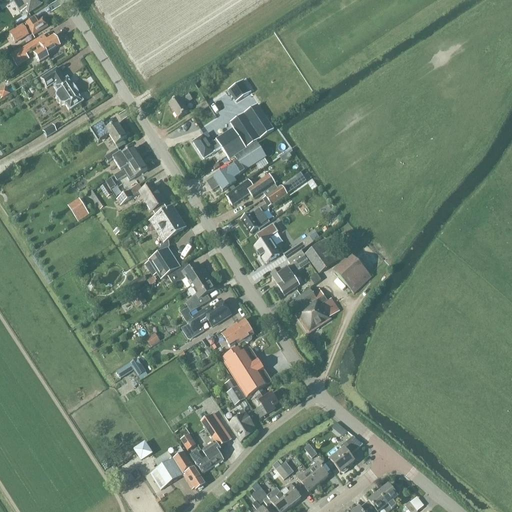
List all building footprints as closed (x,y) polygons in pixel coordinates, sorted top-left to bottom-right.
[(16,0),(18,0),(28,16),(42,7),(37,0),(11,0),(13,3),(16,0)] [(46,26),(48,25),(45,20),(43,22),(42,20),(38,22),(36,19),(31,23),(30,22),(9,35),(15,45),(28,37),(26,34),(29,32),(33,37),(47,28),(46,26)] [(60,48),(53,38),(46,43),(43,37),(33,43),(36,49),(39,47),(42,51),(34,56),(40,65),(48,60),(46,57),(60,48)] [(9,56),(6,50),(0,53),(0,61),(0,62),(9,56)] [(23,50),(10,58),(14,63),(26,56),(23,50)] [(83,103),(67,79),(64,81),(56,69),(40,80),(46,89),(53,85),(54,87),(53,88),(57,94),(55,98),(60,106),(65,106),(69,112),(83,103)] [(23,85),(28,96),(35,92),(31,82),(23,85)] [(251,93),(244,82),(228,92),(236,103),(251,93)] [(184,107),(192,102),(189,96),(180,101),(180,100),(169,107),(179,121),(189,115),(184,107)] [(199,114),(209,108),(206,102),(196,109),(199,114)] [(260,141),(274,131),(258,106),(243,115),(260,141)] [(230,124),(234,129),(233,130),(234,131),(246,150),(257,143),(260,141),(243,115),(230,124)] [(118,125),(107,132),(102,123),(90,130),(98,143),(109,136),(116,147),(127,140),(118,125)] [(56,132),(52,126),(42,132),(46,139),(56,132)] [(29,138),(33,145),(45,138),(41,131),(29,138)] [(246,150),(234,131),(213,145),(207,135),(194,144),(204,160),(221,149),(230,162),(235,159),(247,151),(246,150)] [(243,172),(244,173),(267,159),(258,144),(247,151),(235,159),(236,161),(239,166),(243,172)] [(113,160),(121,174),(141,161),(134,150),(123,157),(121,154),(120,154),(118,150),(105,158),(108,163),(113,160)] [(131,183),(136,180),(148,172),(141,161),(121,174),(115,178),(118,183),(127,177),(131,183)] [(244,173),(239,166),(228,172),(215,180),(215,179),(207,184),(213,193),(220,187),(223,193),(236,185),(233,181),(245,174),(244,173)] [(227,197),(233,207),(250,195),(254,201),(263,194),(266,199),(278,190),(275,185),(269,177),(269,176),(253,187),(249,182),(227,197)] [(111,191),(116,187),(111,179),(106,183),(111,191)] [(287,184),(278,190),(266,199),(263,201),(266,206),(268,210),(293,193),(287,184)] [(100,188),(107,199),(112,195),(105,185),(100,188)] [(139,187),(129,193),(117,201),(121,207),(133,200),(141,195),(153,213),(165,205),(153,187),(143,193),(139,187)] [(93,191),(89,194),(100,210),(103,208),(93,191)] [(87,213),(82,205),(72,212),(76,220),(87,213)] [(162,282),(168,277),(180,269),(168,251),(169,248),(169,244),(167,241),(185,230),(172,209),(154,221),(160,229),(155,232),(158,236),(162,234),(165,239),(163,242),(162,245),(161,246),(161,251),(161,254),(149,262),(153,269),(157,275),(162,282)] [(250,216),(242,222),(251,235),(259,230),(260,231),(270,225),(263,215),(260,210),(250,217),(250,216)] [(286,220),(283,216),(270,225),(272,229),(286,220)] [(262,244),(257,248),(261,254),(268,265),(284,255),(281,251),(273,238),(262,244)] [(302,252),(313,245),(309,239),(298,247),(302,252)] [(341,261),(327,241),(306,256),(319,276),(341,261)] [(288,263),(303,254),(302,252),(298,247),(284,256),(288,263)] [(279,286),(278,287),(285,298),(299,288),(293,278),(311,266),(303,254),(288,263),(291,267),(282,273),(280,270),(272,276),(279,286)] [(355,296),(372,280),(356,263),(339,279),(355,296)] [(205,277),(197,265),(187,271),(184,267),(180,269),(168,277),(172,284),(185,279),(191,287),(205,277)] [(311,283),(319,281),(318,274),(310,276),(311,283)] [(205,277),(191,287),(196,295),(186,306),(192,314),(207,304),(203,297),(214,290),(205,277)] [(148,283),(151,288),(156,285),(155,283),(157,282),(155,279),(148,283)] [(330,318),(340,313),(332,301),(328,303),(320,291),(313,296),(311,292),(291,305),(296,313),(294,315),(308,336),(331,321),(330,318)] [(146,304),(138,292),(130,297),(138,310),(146,304)] [(231,316),(223,303),(211,310),(210,308),(193,319),(195,322),(189,326),(194,334),(202,329),(199,325),(207,320),(213,328),(231,316)] [(226,342),(230,348),(237,343),(239,346),(245,342),(245,343),(248,344),(252,341),(252,338),(251,337),(253,336),(249,329),(244,322),(225,334),(222,336),(226,342)] [(160,343),(156,335),(146,342),(150,349),(160,343)] [(223,361),(248,399),(252,397),(263,390),(267,387),(246,354),(243,356),(239,351),(223,361)] [(138,377),(144,374),(135,361),(116,373),(121,380),(134,371),(138,377)] [(227,394),(235,407),(245,400),(237,388),(229,393),(227,394)] [(254,400),(258,398),(265,393),(263,390),(252,397),(254,400)] [(272,395),(268,398),(265,393),(258,398),(261,402),(260,403),(262,406),(254,411),(260,420),(275,410),(273,407),(278,404),(272,395)] [(248,434),(254,430),(246,416),(231,425),(242,443),(250,438),(248,434)] [(202,453),(204,456),(213,469),(224,462),(218,454),(221,452),(220,450),(228,445),(209,417),(201,423),(215,444),(202,453)] [(189,437),(181,442),(189,453),(196,448),(189,437)] [(344,475),(348,472),(348,469),(348,468),(355,463),(350,457),(363,446),(362,445),(354,438),(340,448),(343,452),(331,462),(340,474),(341,473),(342,474),(344,475)] [(145,441),(132,449),(134,453),(113,465),(119,475),(153,455),(145,441)] [(304,450),(312,460),(317,456),(309,446),(304,450)] [(168,453),(154,462),(159,471),(174,462),(168,453)] [(203,476),(213,469),(204,456),(201,458),(198,454),(192,459),(203,476)] [(196,492),(205,486),(185,455),(174,462),(159,471),(151,476),(161,492),(186,476),(196,492)] [(277,472),(284,481),(289,478),(281,468),(278,463),(273,468),(277,472)] [(294,474),(286,464),(281,468),(289,478),(294,474)] [(318,466),(308,474),(318,486),(328,478),(318,466)] [(115,468),(107,470),(109,480),(117,478),(115,468)] [(308,494),(318,486),(308,474),(303,478),(301,476),(297,479),(299,481),(298,482),(308,494)] [(291,508),(300,500),(290,488),(288,486),(284,489),(286,492),(281,496),(291,508)] [(389,487),(379,495),(392,511),(397,508),(393,503),(399,499),(398,498),(400,496),(400,494),(400,491),(400,489),(398,487),(396,486),(394,486),(391,486),(389,487)] [(268,499),(261,489),(256,493),(257,495),(264,503),(269,509),(272,506),(277,511),(285,511),(291,508),(281,496),(277,492),(268,499)] [(257,511),(264,511),(263,510),(262,511),(259,507),(264,503),(256,493),(251,497),(256,503),(253,506),(257,511)] [(384,511),(391,511),(392,511),(379,495),(369,502),(376,511),(381,511),(384,511)] [(405,507),(409,511),(417,511),(410,503),(405,507)]
